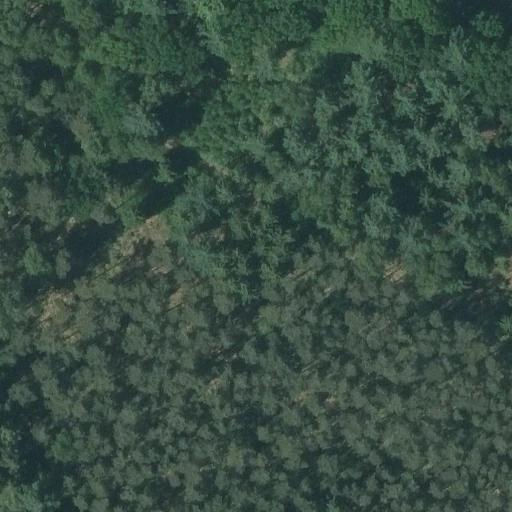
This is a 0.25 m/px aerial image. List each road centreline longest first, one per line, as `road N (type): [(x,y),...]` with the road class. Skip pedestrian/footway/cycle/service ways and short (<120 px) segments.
road 1 (track): [(511,378),(442,315),(132,121),(0,54)]
road 2 (unclassified): [(511,33),(355,0)]
